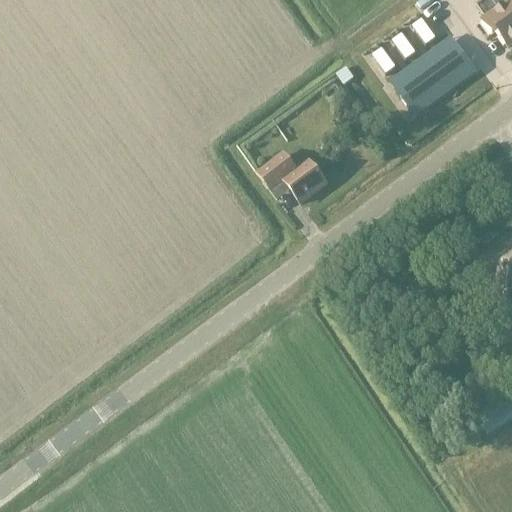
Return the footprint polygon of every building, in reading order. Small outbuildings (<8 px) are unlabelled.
[(511,0),(508,0),(483,19),(477,24),(488,39),(494,35),(505,49),(511,44),(511,0)] [(408,28),(423,48),(432,41),(418,21),(408,28)] [(388,42),(403,62),(412,55),(398,35),(388,42)] [(410,115),(470,70),(452,46),(392,90),(410,115)] [(368,57),(382,77),(392,70),(378,50),(368,57)] [(275,202),(286,192),(298,206),(323,187),(306,163),(294,171),(282,154),(254,175),(275,202)] [(511,232),(468,262),(502,312),(511,306),(511,232)]
